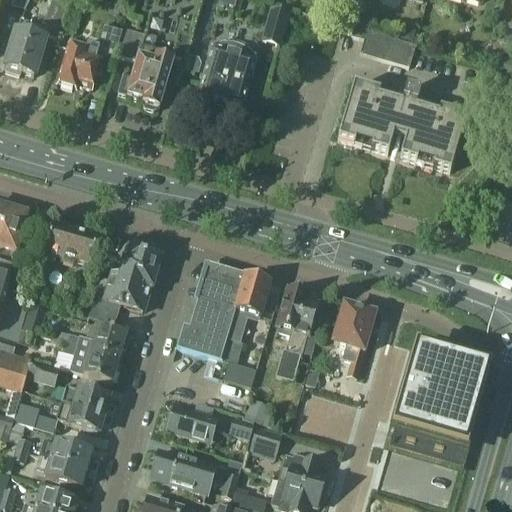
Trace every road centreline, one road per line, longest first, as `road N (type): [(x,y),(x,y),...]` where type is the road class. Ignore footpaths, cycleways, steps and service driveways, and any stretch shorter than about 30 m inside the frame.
road 1 (residential): [(353,254),(304,200),(0,111)]
road 2 (tertiary): [(353,254),(0,146)]
road 3 (residential): [(105,511),(184,238)]
road 4 (residential): [(342,511),(396,320)]
road 5 (residential): [(0,185),(184,238)]
road 6 (residential): [(184,238),(317,278),(353,254)]
road 7 (tertiary): [(511,297),(353,254)]
road 8 (tertiary): [(511,368),(471,511)]
